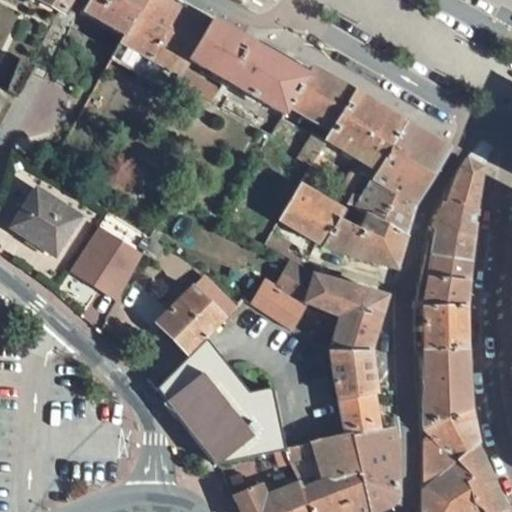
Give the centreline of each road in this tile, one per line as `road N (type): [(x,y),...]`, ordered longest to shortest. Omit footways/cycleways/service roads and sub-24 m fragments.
road 1 (unclassified): [(396,511),(404,507),(406,411),(397,312),(419,219),(473,123)]
road 2 (unclassified): [(0,289),(100,363),(147,435),(155,511)]
road 3 (secondary): [(511,179),(491,321),(511,438)]
road 4 (unclassified): [(473,123),(291,14)]
